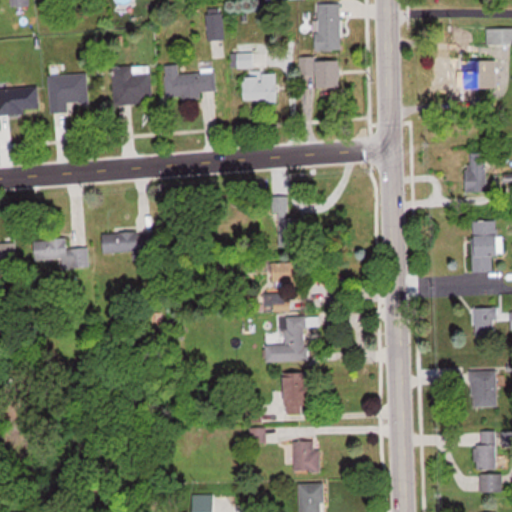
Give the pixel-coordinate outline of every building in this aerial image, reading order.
[(318,51),(344,51),(344,4),(318,4),(318,51)] [(227,40),(225,9),(208,9),(210,41),(227,40)] [(511,27),(487,28),(487,44),(511,44),(511,27)] [(254,67),(254,54),(240,54),(240,67),(254,67)] [(315,57),(302,57),(302,75),(315,75),(315,57)] [(344,97),(344,60),(320,60),(320,97),(344,97)] [(498,88),(498,60),(470,60),(470,88),(498,88)] [(156,100),(152,64),(114,68),(118,104),(156,100)] [(219,95),(218,72),(182,74),(182,64),(167,65),(168,97),(219,95)] [(90,72),(51,74),(52,114),(72,114),(72,104),(92,103),(90,72)] [(279,73),(245,73),(245,102),(279,102),(279,73)] [(41,86),(0,88),(0,113),(42,112),(41,86)] [(470,153),(470,192),(489,192),(489,153),(470,153)] [(277,196),(277,247),(304,247),(305,217),(290,217),(290,196),(277,196)] [(474,272),(495,272),(495,257),(503,257),(503,221),(474,221),(474,272)] [(105,228),(105,252),(152,252),(152,228),(105,228)] [(64,258),(65,268),(91,266),(89,246),(71,248),(70,237),(35,240),(37,261),(64,258)] [(476,337),(499,337),(499,307),(476,307),(476,337)] [(280,316),(281,332),(267,332),(267,361),(310,360),(309,315),(280,316)] [(315,372),(287,372),(287,412),(316,412),(315,372)] [(501,406),(501,378),(476,378),(476,406),(501,406)] [(498,432),(477,432),(477,471),(498,471),(498,432)] [(317,441),(296,441),(296,471),(323,471),(323,450),(317,450),(317,441)] [(503,492),(503,473),(481,473),(481,492),(503,492)] [(326,511),(327,483),(301,483),(301,511),(326,511)] [(213,497),(212,511),(235,511),(236,497),(213,497)]
